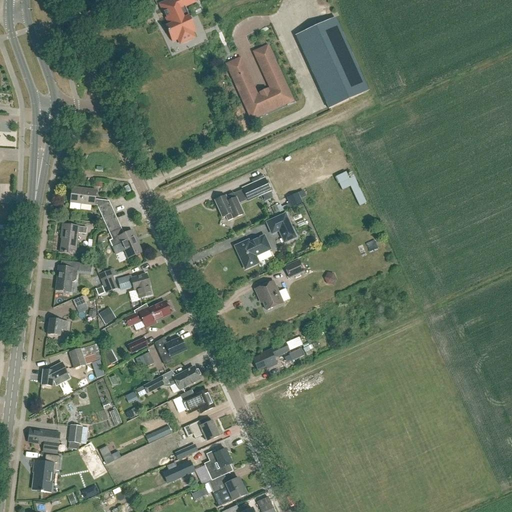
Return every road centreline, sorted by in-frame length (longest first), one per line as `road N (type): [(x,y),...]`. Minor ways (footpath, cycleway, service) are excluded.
road 1 (unclassified): [(117,137),(287,511)]
road 2 (tertiary): [(0,492),(36,196)]
road 3 (track): [(238,403),(420,321)]
road 4 (unknown): [(101,0),(71,19),(101,88),(99,107)]
